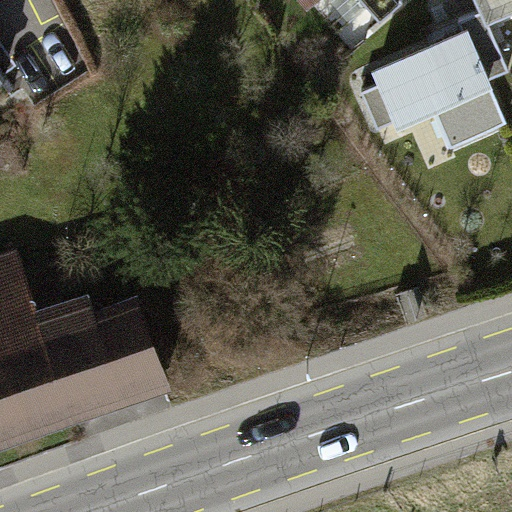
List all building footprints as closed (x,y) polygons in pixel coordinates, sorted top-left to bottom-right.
[(296,0),(303,7),(311,0),(356,0),(376,22),(398,3),(395,0),(296,0)] [(481,25),(511,11),(511,0),(470,0),(475,12),(481,25)] [(481,25),(475,12),(456,21),(460,30),(367,70),(372,81),(353,90),(370,128),(388,120),(393,130),(430,113),(445,147),(502,122),(483,79),(501,71),(481,25)] [(0,34),(0,93),(27,77),(0,34)] [(0,429),(167,372),(141,298),(43,332),(28,288),(0,297),(0,429)]
